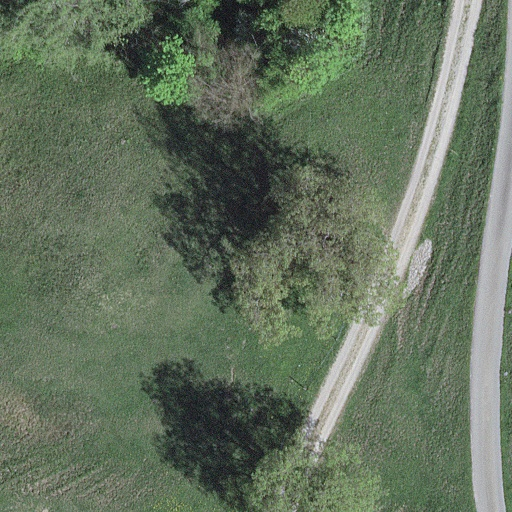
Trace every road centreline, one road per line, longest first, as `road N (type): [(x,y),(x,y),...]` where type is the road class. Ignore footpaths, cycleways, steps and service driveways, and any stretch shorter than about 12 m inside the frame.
road 1 (track): [(274,511),(407,226),(454,0)]
road 2 (track): [(492,511),(485,365),(511,171)]
